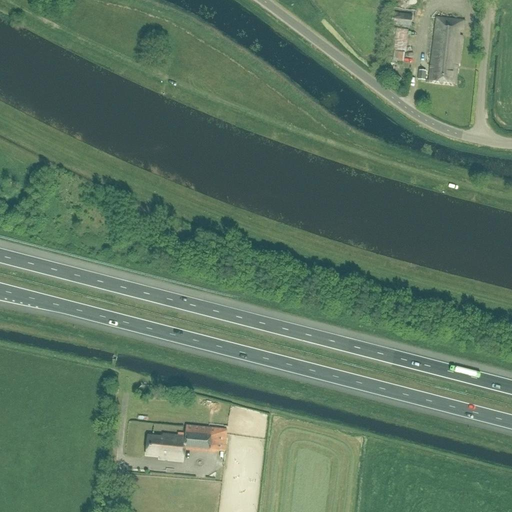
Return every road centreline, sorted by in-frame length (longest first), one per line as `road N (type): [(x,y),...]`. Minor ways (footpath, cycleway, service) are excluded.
road 1 (track): [(511,198),(294,135),(1,0)]
road 2 (motorway): [(0,290),(511,423)]
road 3 (motorway): [(511,388),(0,256)]
road 4 (unclassified): [(478,140),(425,121),(262,0)]
road 5 (unclassified): [(478,140),(489,0)]
